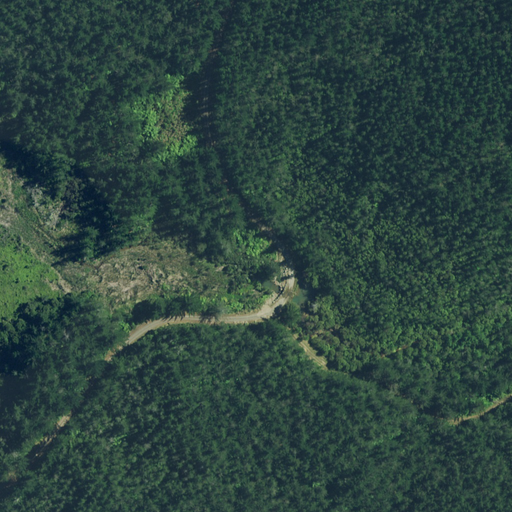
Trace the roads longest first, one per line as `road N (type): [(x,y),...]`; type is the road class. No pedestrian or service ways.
road 1 (track): [(228,0),(189,107),(226,222),(274,294),(185,328),(0,467)]
road 2 (track): [(511,399),(436,419),(346,377),(270,314)]
